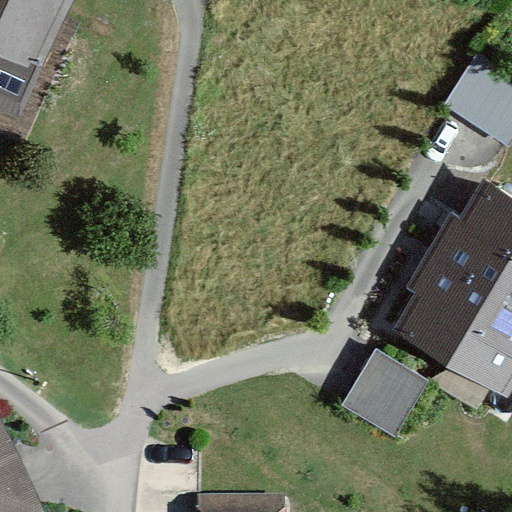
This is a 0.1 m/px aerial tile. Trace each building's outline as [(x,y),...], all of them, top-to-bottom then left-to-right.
[(72,0),(0,0),(0,52),(43,70),(72,0)] [(511,86),(473,61),(443,107),(502,146),(511,130),(511,86)] [(511,194),(471,171),(378,335),(443,372),(502,405),(511,388),(511,194)] [(378,335),(336,409),(399,443),(443,372),(378,335)] [(38,511),(0,438),(0,511),(38,511)] [(196,499),(196,511),(280,511),(280,499),(196,499)]
